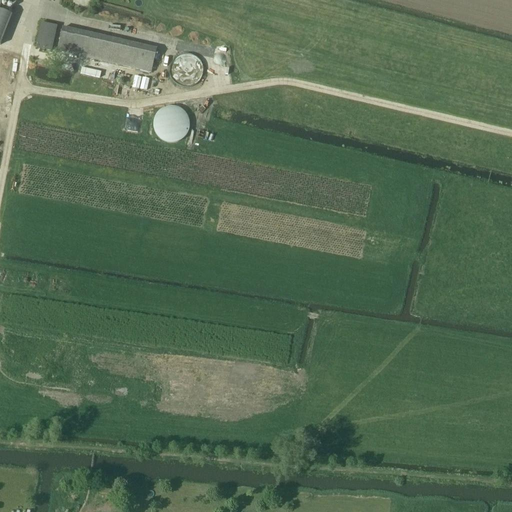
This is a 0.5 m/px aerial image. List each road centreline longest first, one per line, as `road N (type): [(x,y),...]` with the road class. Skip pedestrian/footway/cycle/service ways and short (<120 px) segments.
road 1 (track): [(0,194),(20,89),(130,103),(283,81),(511,134)]
road 2 (track): [(158,39),(17,0)]
